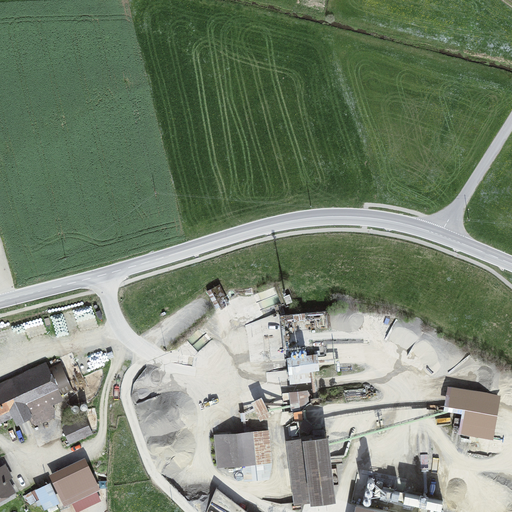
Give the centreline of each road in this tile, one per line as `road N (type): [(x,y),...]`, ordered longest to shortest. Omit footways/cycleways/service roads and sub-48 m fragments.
road 1 (secondary): [(0,302),(298,219),(372,218),(439,234)]
road 2 (track): [(189,511),(153,475),(128,388),(148,354)]
road 3 (unclassified): [(439,234),(511,119)]
road 4 (unknown): [(0,372),(104,328),(113,313)]
